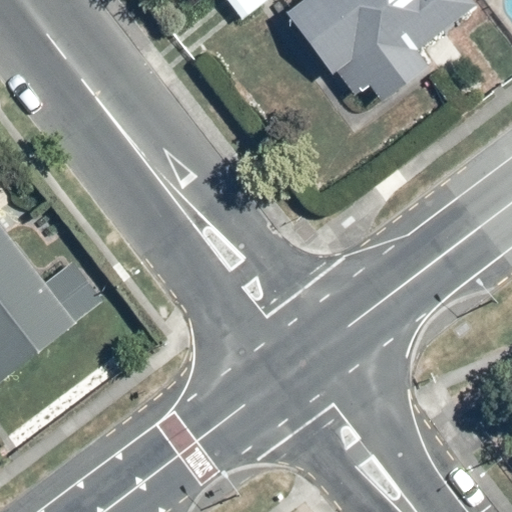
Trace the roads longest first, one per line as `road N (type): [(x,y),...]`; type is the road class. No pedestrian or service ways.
road 1 (residential): [(22,0),(300,360)]
road 2 (tertiary): [(511,205),(300,360)]
road 3 (tertiary): [(300,360),(100,511)]
road 4 (residential): [(416,511),(300,360)]
